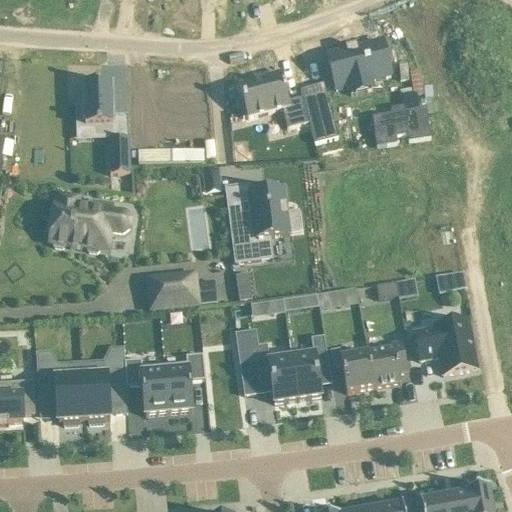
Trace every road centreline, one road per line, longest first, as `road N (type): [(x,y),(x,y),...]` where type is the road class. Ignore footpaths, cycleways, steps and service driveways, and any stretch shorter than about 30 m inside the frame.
road 1 (residential): [(264,467),(20,490)]
road 2 (residential): [(498,429),(264,467)]
road 3 (residential): [(0,35),(212,52)]
road 4 (residential): [(470,231),(498,429)]
road 5 (residential): [(212,52),(387,0)]
